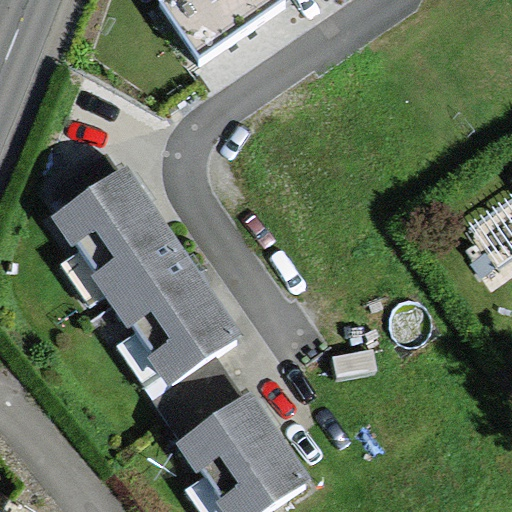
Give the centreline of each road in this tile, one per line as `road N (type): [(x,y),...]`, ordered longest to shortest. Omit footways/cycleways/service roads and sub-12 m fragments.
road 1 (residential): [(392,0),(192,137),(187,181),(295,345)]
road 2 (residential): [(0,410),(101,511)]
